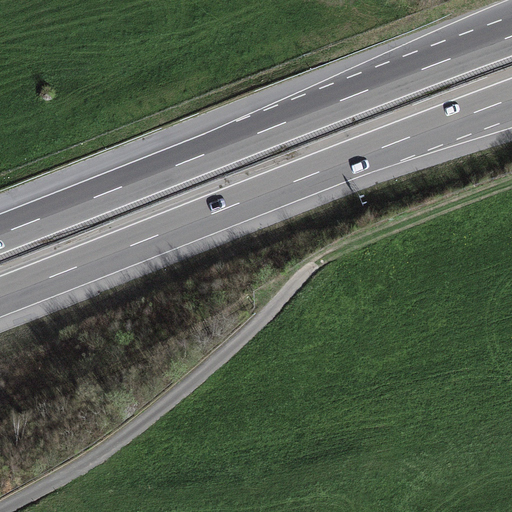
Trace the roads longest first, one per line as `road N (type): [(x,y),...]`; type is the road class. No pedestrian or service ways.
road 1 (motorway): [(0,298),(511,99)]
road 2 (motorway): [(511,35),(0,233)]
road 3 (track): [(0,509),(124,439),(312,268)]
